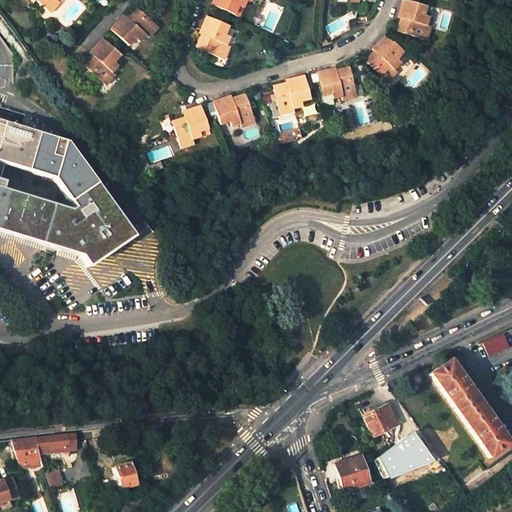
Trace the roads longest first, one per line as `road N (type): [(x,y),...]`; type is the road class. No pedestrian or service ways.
road 1 (residential): [(196,0),(184,68),(212,87),(365,45),(394,0)]
road 2 (unclassified): [(290,409),(0,435)]
road 3 (unclassified): [(362,378),(511,306)]
road 4 (primary): [(290,409),(185,511)]
road 5 (trunk): [(464,234),(370,329)]
